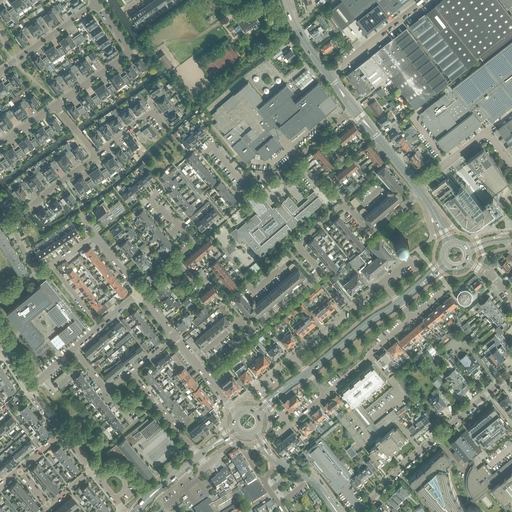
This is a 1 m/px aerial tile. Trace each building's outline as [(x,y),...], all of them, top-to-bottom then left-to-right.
[(14,8),(11,10),(15,16),(23,10),(15,0),(13,0),(11,2),(12,3),(11,3),(14,8)] [(15,0),(23,10),(30,5),(26,0),(24,2),(22,0),(15,0)] [(72,6),(69,8),(72,13),(78,9),(77,7),(79,5),(80,6),(82,4),(82,3),(83,2),(81,0),(71,0),(70,1),(71,3),(71,4),(72,6)] [(150,0),(152,1),(149,3),(154,12),(155,11),(154,10),(158,7),(152,0),(150,0)] [(342,0),(329,11),(342,29),(356,18),(342,0)] [(341,0),(342,0),(356,18),(363,28),(363,29),(363,31),(364,31),(366,32),(406,0),(341,0)] [(453,0),(441,0),(435,5),(476,57),(490,46),(453,0)] [(511,17),(498,0),(453,0),(490,46),(511,28),(511,17)] [(511,0),(501,0),(511,13),(511,0)] [(144,3),(142,4),(150,15),(154,12),(149,3),(146,5),(144,3)] [(143,7),(140,9),(145,17),(149,14),(150,15),(142,4),(141,5),(143,7)] [(478,59),(476,57),(435,5),(425,13),(468,67),(478,59)] [(54,14),(57,12),(53,6),(46,12),(47,14),(54,23),(58,20),(54,14)] [(10,19),(15,16),(11,10),(9,12),(5,8),(4,9),(4,8),(0,10),(0,15),(1,16),(1,15),(5,20),(9,17),(10,19)] [(135,9),(134,10),(141,21),(141,20),(145,17),(140,9),(137,12),(135,9)] [(134,14),(131,16),(133,19),(133,20),(134,23),(135,22),(136,24),(141,21),(134,10),(132,11),(134,14)] [(335,34),(341,30),(330,13),(324,17),(335,34)] [(452,80),(468,67),(425,13),(409,25),(452,80)] [(54,23),(47,14),(43,17),(42,15),(38,17),(42,22),(45,20),(49,25),(50,25),(53,23),(54,23)] [(235,32),(237,32),(241,29),(244,33),(253,27),(255,30),(262,25),(254,14),(247,18),(247,19),(245,20),(243,18),(237,22),(239,25),(234,28),(234,30),(235,32)] [(321,14),(318,18),(326,31),(329,29),(328,28),(330,27),(321,14)] [(207,18),(210,23),(216,20),(213,15),(207,18)] [(39,24),(42,22),(38,17),(31,22),(39,33),(42,31),(42,30),(43,29),(39,24)] [(84,20),(81,22),(83,25),(84,27),(88,32),(92,30),(91,29),(97,24),(96,22),(93,17),(92,17),(89,19),(87,21),(85,19),(84,20)] [(35,36),(39,33),(31,22),(23,27),(27,33),(30,31),(34,36),(35,35),(35,36)] [(91,32),(89,33),(91,36),(90,36),(94,42),(97,39),(97,38),(104,33),(102,31),(103,31),(99,26),(91,32)] [(24,35),(27,33),(23,27),(22,28),(18,31),(20,33),(16,36),(19,41),(18,41),(20,44),(21,43),(21,44),(26,41),(26,40),(27,39),(24,35)] [(313,36),(313,38),(321,32),(322,33),(323,32),(322,31),(323,31),(320,27),(318,28),(310,33),(310,34),(311,36),(313,36)] [(406,28),(393,38),(394,38),(436,92),(449,82),(406,28)] [(492,122),(511,105),(511,28),(490,46),(476,57),(478,59),(481,57),(485,62),(452,87),(454,89),(447,95),(445,93),(424,110),(425,110),(419,115),(445,149),(488,116),(492,122)] [(323,33),(323,32),(322,33),(321,32),(313,38),(317,43),(324,38),(328,36),(325,32),(323,33)] [(68,34),(64,37),(70,47),(72,48),(79,43),(75,38),(72,40),(68,34)] [(101,45),(102,48),(110,42),(108,40),(109,40),(106,35),(97,41),(95,42),(97,45),(99,43),(100,46),(101,45)] [(63,46),(60,48),(64,54),(72,48),(70,47),(64,37),(60,40),(61,41),(60,41),(63,46)] [(334,38),(333,38),(320,47),(321,49),(321,50),(322,53),(324,53),(328,51),(329,52),(333,50),(331,48),(334,46),(333,46),(337,43),(334,38)] [(372,55),(378,62),(388,76),(415,109),(415,110),(437,93),(436,92),(394,38),(372,55)] [(116,52),(117,51),(113,46),(113,47),(111,44),(104,50),(105,52),(106,54),(105,56),(106,58),(108,57),(113,53),(114,54),(116,52)] [(53,45),(49,48),(57,59),(64,54),(60,48),(57,50),(54,45),(53,46),(53,45)] [(48,57),(45,59),(49,64),(57,59),(49,48),(45,50),(46,51),(45,52),(48,57)] [(280,49),(272,55),(275,59),(280,55),(282,58),(284,55),(286,58),(284,59),(287,62),(288,61),(289,61),(295,55),(291,50),(288,52),(286,50),(283,52),(281,50),(280,49)] [(163,52),(157,56),(169,72),(175,68),(172,65),(171,65),(164,56),(165,55),(163,52)] [(88,62),(91,60),(87,55),(80,60),(88,71),(92,68),(88,62)] [(363,95),(388,76),(378,62),(372,55),(347,74),(363,95)] [(44,68),(49,64),(45,59),(42,61),(39,56),(38,57),(37,57),(33,60),(33,61),(33,62),(34,64),(35,64),(39,69),(43,66),(44,68)] [(137,68),(134,70),(138,75),(143,72),(142,70),(146,67),(143,62),(143,61),(142,59),(141,59),(140,58),(135,62),(136,62),(134,63),(137,68)] [(76,63),(72,65),(76,71),(79,69),(83,74),(84,73),(84,74),(87,71),(88,71),(80,60),(76,63)] [(73,73),(76,71),(72,65),(65,71),(73,82),(76,79),(76,78),(77,78),(73,73)] [(138,75),(134,70),(131,65),(126,68),(127,68),(125,70),(128,74),(125,76),(129,82),(134,78),(133,76),(137,73),(138,75)] [(305,70),(293,80),(302,90),(314,80),(305,70)] [(69,84),(73,82),(65,71),(57,76),(61,81),(64,79),(68,84),(69,84)] [(11,83),(9,85),(12,90),(17,87),(16,85),(20,82),(17,77),(18,76),(16,74),(15,74),(14,73),(10,76),(10,77),(8,78),(11,83)] [(114,75),(114,76),(122,87),(129,82),(125,76),(122,78),(119,73),(118,74),(117,73),(114,75)] [(58,83),(61,81),(57,76),(52,79),(54,81),(49,84),(53,89),(52,90),(54,92),(55,92),(55,93),(60,89),(61,88),(58,83)] [(113,85),(110,87),(114,92),(122,87),(114,76),(109,79),(113,85)] [(220,129),(225,134),(223,136),(245,162),(258,151),(264,159),(280,145),(276,140),(278,138),(279,138),(277,133),(283,131),(290,140),(305,127),(303,125),(305,124),(308,128),(336,104),(316,81),(310,86),(311,87),(295,101),(295,102),(295,103),(294,101),(293,101),(289,96),(293,92),(286,84),(264,103),(261,100),(262,99),(248,82),(216,109),(217,110),(211,115),(217,121),(213,124),(218,130),(220,129)] [(1,82),(0,82),(0,88),(4,93),(8,90),(9,92),(12,90),(9,85),(6,87),(2,82),(1,82)] [(157,92),(159,95),(165,91),(161,86),(159,88),(156,83),(151,87),(151,86),(148,88),(149,89),(148,89),(151,94),(152,94),(153,95),(157,92)] [(102,84),(99,86),(105,95),(110,92),(111,94),(114,92),(110,87),(107,89),(104,84),(103,84),(102,84)] [(98,95),(95,97),(99,103),(107,97),(105,95),(99,86),(95,89),(96,89),(95,90),(98,95)] [(156,103),(159,107),(168,100),(165,96),(167,94),(165,91),(159,95),(161,98),(156,101),(157,102),(156,103)] [(88,93),(84,97),(90,106),(95,103),(96,105),(99,103),(95,97),(92,99),(88,93)] [(28,97),(23,100),(26,106),(29,104),(32,108),(34,107),(39,104),(39,103),(37,100),(37,101),(33,96),(29,99),(28,97)] [(83,106),(80,108),(84,113),(87,111),(86,109),(90,106),(84,97),(83,97),(80,99),(81,100),(80,101),(83,106)] [(136,104),(131,108),(134,112),(136,114),(141,111),(140,110),(144,108),(142,106),(145,104),(141,98),(136,102),(138,104),(136,105),(136,104)] [(168,107),(170,110),(175,106),(170,99),(168,100),(159,107),(161,110),(162,110),(163,111),(168,107)] [(23,100),(15,105),(23,117),(27,114),(26,113),(27,113),(24,108),(26,106),(23,100)] [(376,116),(383,111),(375,101),(368,106),(376,116)] [(392,101),(385,106),(389,111),(395,106),(392,101)] [(19,119),(23,117),(15,105),(8,111),(11,116),(14,114),(18,119),(19,118),(19,119)] [(79,117),(84,113),(80,108),(77,110),(74,105),(73,106),(72,106),(68,109),(68,110),(67,111),(69,113),(70,113),(73,118),(78,115),(79,117)] [(131,114),(134,112),(131,108),(130,106),(125,110),(127,112),(125,113),(125,112),(120,115),(120,116),(123,120),(125,122),(129,119),(129,118),(133,116),(131,114)] [(179,111),(175,106),(170,110),(172,113),(167,116),(168,118),(171,123),(172,122),(173,123),(175,121),(175,120),(180,117),(177,113),(179,111)] [(9,118),(11,116),(8,111),(0,116),(8,127),(13,124),(9,118)] [(388,113),(378,120),(382,126),(387,123),(391,128),(393,127),(397,123),(398,123),(396,120),(396,119),(394,117),(392,119),(388,113)] [(114,120),(109,123),(112,127),(113,130),(118,127),(118,126),(121,124),(120,122),(123,120),(120,116),(120,115),(119,114),(114,118),(115,120),(114,121),(114,120)] [(52,128),(49,130),(53,135),(58,132),(56,130),(61,127),(57,122),(58,121),(56,118),(55,119),(55,118),(50,121),(50,122),(49,123),(52,128)] [(511,118),(498,129),(511,147),(511,118)] [(109,129),(112,127),(109,123),(108,122),(103,125),(104,127),(100,130),(102,134),(106,139),(111,135),(110,135),(112,134),(109,129)] [(396,129),(389,135),(393,140),(400,134),(397,131),(400,129),(398,126),(399,125),(397,123),(393,127),(395,129),(395,128),(396,129)] [(206,133),(205,132),(207,130),(201,124),(200,126),(198,128),(197,127),(196,128),(194,125),(192,126),(201,137),(206,133)] [(352,124),(348,128),(354,135),(358,131),(352,124)] [(412,125),(404,131),(406,133),(408,132),(410,134),(412,136),(417,132),(412,125)] [(142,142),(151,134),(152,134),(156,139),(158,137),(159,138),(159,137),(149,126),(141,132),(139,130),(135,133),(142,142)] [(193,132),(191,134),(197,141),(201,137),(192,126),(190,128),(193,132)] [(41,127),(37,129),(45,140),(53,135),(49,130),(46,132),(43,127),(42,127),(41,127)] [(99,128),(94,132),(95,134),(91,137),(94,142),(93,142),(95,145),(96,144),(97,145),(102,142),(101,141),(103,140),(100,136),(102,134),(100,130),(99,128)] [(348,128),(344,131),(350,138),(354,135),(348,128)] [(37,138),(34,140),(38,146),(45,140),(37,129),(34,132),(33,133),(37,138)] [(344,131),(340,135),(346,142),(350,138),(344,131)] [(184,133),(183,134),(192,145),(197,141),(191,134),(188,137),(184,133)] [(188,149),(192,145),(183,134),(181,135),(185,140),(182,142),(188,149)] [(403,137),(396,142),(400,147),(411,138),(412,137),(412,136),(410,134),(406,137),(406,138),(405,139),(403,137)] [(342,145),(346,142),(340,135),(336,138),(342,145)] [(27,136),(22,140),(29,149),(33,146),(35,148),(38,146),(34,140),(31,142),(27,136)] [(136,141),(135,141),(132,137),(128,140),(128,141),(126,142),(131,148),(128,151),(131,155),(137,151),(135,148),(138,146),(138,145),(139,144),(136,141)] [(411,138),(400,147),(404,152),(407,149),(409,152),(415,148),(411,142),(414,140),(411,138)] [(22,149),(19,151),(23,156),(26,154),(25,152),(29,149),(22,140),(19,142),(19,143),(18,144),(22,149)] [(362,149),(366,154),(373,148),(369,143),(362,149)] [(72,147),(67,150),(71,156),(74,154),(77,158),(79,157),(79,158),(84,154),(83,153),(84,153),(82,150),(81,151),(78,146),(74,149),(72,147)] [(8,150),(15,161),(23,156),(19,151),(16,153),(13,148),(12,148),(11,148),(8,150)] [(311,154),(315,159),(322,153),(318,148),(311,154)] [(366,154),(369,158),(376,152),(373,148),(366,154)] [(412,155),(409,158),(412,162),(422,155),(418,150),(417,151),(415,148),(409,152),(412,155)] [(114,153),(119,160),(120,162),(121,161),(125,159),(126,161),(131,157),(127,152),(124,154),(121,149),(120,150),(119,150),(114,153)] [(493,193),(506,182),(508,180),(484,149),(468,161),(493,193)] [(7,159),(4,161),(8,167),(15,161),(8,150),(3,153),(7,159)] [(68,158),(71,156),(67,150),(60,156),(68,167),(68,166),(71,164),(71,163),(72,163),(68,158)] [(369,158),(373,162),(380,156),(376,152),(369,158)] [(185,164),(187,166),(196,158),(192,153),(185,159),(188,161),(185,164)] [(315,159),(318,162),(325,156),(322,153),(315,159)] [(422,155),(412,162),(417,168),(424,162),(422,159),(424,157),(422,155)] [(63,170),(68,167),(60,156),(52,161),(56,166),(59,164),(63,170)] [(318,162),(322,167),(329,160),(325,156),(318,162)] [(383,160),(380,156),(373,162),(376,166),(383,160)] [(123,165),(121,161),(120,162),(119,160),(117,162),(113,157),(112,158),(112,157),(108,159),(114,169),(115,169),(119,166),(120,168),(123,165)] [(191,165),(193,168),(200,162),(196,158),(187,166),(189,168),(191,165)] [(116,171),(115,169),(114,169),(108,159),(103,163),(107,168),(105,170),(108,176),(116,171)] [(332,165),(329,160),(322,167),(325,171),(332,165)] [(352,160),(348,163),(354,171),(358,167),(352,160)] [(53,168),(56,166),(52,161),(49,163),(51,165),(46,168),(53,177),(56,175),(56,174),(57,173),(53,168)] [(193,168),(197,172),(204,167),(200,162),(193,168)] [(348,163),(344,167),(350,174),(354,171),(348,163)] [(401,194),(401,193),(401,192),(401,191),(401,190),(400,189),(402,188),(401,186),(402,185),(385,164),(376,171),(391,189),(391,190),(387,190),(385,191),(387,192),(391,193),(391,194),(369,213),(364,207),(362,207),(359,210),(359,212),(371,226),(401,200),(400,199),(402,197),(400,195),(401,195),(401,194)] [(49,180),(53,177),(46,168),(45,166),(37,171),(41,177),(44,175),(48,180),(49,179),(49,180)] [(101,181),(108,176),(105,170),(102,172),(98,168),(97,168),(97,167),(93,170),(100,179),(99,179),(101,181)] [(199,179),(201,177),(208,171),(204,167),(197,172),(195,174),(199,179)] [(344,167),(340,170),(346,178),(350,174),(344,167)] [(95,182),(99,179),(100,179),(93,170),(89,173),(90,173),(89,174),(92,179),(90,181),(93,186),(97,184),(95,182)] [(142,170),(140,171),(150,182),(155,178),(149,172),(147,174),(145,172),(144,172),(142,170)] [(342,181),(346,178),(340,170),(335,174),(342,181)] [(38,179),(41,177),(37,171),(30,177),(38,188),(42,185),(38,179)] [(142,177),(140,180),(145,186),(150,182),(140,171),(139,172),(141,175),(140,175),(142,177)] [(158,177),(162,182),(173,172),(172,171),(169,173),(168,172),(167,174),(165,171),(158,177)] [(201,177),(205,182),(212,176),(208,171),(201,177)] [(174,174),(173,172),(162,182),(166,186),(173,181),(170,177),(174,174)] [(216,181),(212,176),(205,182),(209,186),(216,181)] [(37,188),(38,188),(30,177),(23,181),(22,182),(26,187),(29,185),(33,190),(34,190),(37,188)] [(86,192),(93,186),(90,181),(87,183),(83,177),(78,180),(85,190),(84,190),(86,192)] [(133,178),(131,179),(141,190),(145,186),(140,180),(138,181),(136,179),(135,180),(133,178)] [(470,228),(471,228),(473,228),(475,228),(478,227),(480,226),(482,225),(478,219),(484,213),(490,221),(503,211),(493,197),(490,199),(489,198),(482,204),(465,183),(457,190),(449,179),(447,181),(445,178),(432,188),(457,220),(461,218),(463,220),(461,222),(462,223),(464,225),(467,227),(470,228)] [(133,185),(130,187),(136,194),(141,190),(131,179),(130,180),(132,183),(133,185)] [(169,190),(170,190),(170,191),(175,187),(177,185),(176,185),(179,183),(175,179),(173,181),(166,186),(169,190)] [(80,193),(84,190),(85,190),(78,180),(78,181),(74,183),(75,184),(74,184),(77,189),(75,192),(78,197),(82,195),(80,193)] [(213,187),(218,191),(224,186),(220,181),(213,187)] [(23,189),(26,187),(22,182),(19,184),(17,185),(19,187),(15,190),(18,195),(17,196),(19,198),(20,198),(20,199),(25,195),(26,194),(23,189)] [(300,182),(296,185),(302,191),(306,188),(300,182)] [(124,185),(122,187),(132,198),(136,194),(130,187),(128,189),(127,187),(126,188),(124,185)] [(218,191),(221,196),(228,190),(224,186),(218,191)] [(127,202),(132,198),(122,187),(121,188),(123,190),(122,191),(124,193),(121,195),(127,202)] [(168,192),(172,197),(179,191),(175,187),(170,191),(170,190),(169,190),(168,192)] [(221,196),(225,201),(232,195),(228,190),(221,196)] [(235,228),(230,233),(236,241),(237,240),(238,241),(237,242),(238,242),(243,237),(253,249),(254,247),(255,249),(254,250),(260,256),(265,251),(266,251),(265,250),(266,249),(267,250),(279,240),(278,239),(279,238),(280,239),(291,229),(290,228),(291,227),(292,228),(298,223),(297,222),(299,221),(300,222),(323,202),(313,190),(307,196),(308,198),(298,207),(288,196),(282,201),(282,202),(281,204),(280,202),(275,207),(274,206),(272,208),(260,194),(257,196),(253,191),(245,198),(258,214),(257,215),(255,213),(244,223),(245,224),(244,225),(243,224),(237,229),(235,228)] [(63,198),(61,200),(64,204),(67,202),(67,201),(70,204),(71,204),(73,202),(75,200),(70,193),(69,194),(67,191),(63,195),(65,197),(63,198)] [(172,197),(176,202),(182,196),(179,191),(172,197)] [(236,199),(232,195),(225,201),(230,205),(236,199)] [(176,202),(180,206),(186,200),(182,196),(176,202)] [(359,204),(359,202),(355,196),(349,201),(354,206),(356,207),(359,204)] [(52,203),(49,206),(51,208),(49,210),(52,213),(53,214),(55,212),(56,213),(63,207),(62,206),(56,199),(52,203)] [(180,206),(184,211),(190,205),(186,200),(180,206)] [(101,220),(100,221),(104,225),(110,220),(111,221),(113,220),(114,220),(113,219),(125,209),(118,201),(109,209),(111,212),(101,220)] [(97,209),(93,212),(96,216),(97,215),(101,220),(111,212),(109,209),(103,202),(100,205),(100,206),(97,209)] [(190,205),(184,211),(188,215),(196,208),(192,203),(190,205)] [(135,222),(136,224),(147,214),(143,209),(140,211),(138,208),(132,213),(135,216),(136,215),(138,218),(136,219),(137,220),(135,222)] [(38,216),(37,216),(39,218),(40,218),(42,221),(46,218),(47,220),(52,215),(53,215),(53,214),(52,213),(49,210),(48,209),(46,211),(44,209),(41,212),(37,215),(38,216)] [(214,209),(209,213),(215,219),(220,215),(214,209)] [(209,213),(205,217),(210,223),(213,221),(214,222),(216,221),(215,219),(209,213)] [(141,221),(144,224),(150,219),(147,214),(136,224),(137,225),(141,221)] [(332,221),(336,225),(342,220),(338,216),(332,221)] [(205,217),(200,220),(206,227),(210,223),(205,217)] [(142,231),(144,233),(154,223),(150,219),(144,224),(147,228),(142,231)] [(201,231),(206,227),(200,220),(196,225),(201,231)] [(336,225),(339,230),(346,224),(342,220),(336,225)] [(150,235),(152,234),(158,228),(154,223),(144,233),(145,234),(147,232),(150,235)] [(339,230),(343,234),(349,228),(346,224),(339,230)] [(120,238),(126,233),(119,225),(111,231),(112,232),(111,233),(113,234),(114,234),(117,238),(118,237),(120,238)] [(75,228),(70,231),(74,238),(79,234),(75,228)] [(150,240),(151,242),(162,232),(158,228),(152,234),(154,237),(150,240)] [(343,234),(346,238),(353,233),(349,228),(343,234)] [(70,231),(65,235),(69,241),(74,238),(70,231)] [(157,240),(159,243),(166,237),(162,232),(151,242),(152,243),(157,240)] [(346,238),(350,242),(356,237),(353,233),(346,238)] [(394,239),(393,239),(391,239),(391,242),(393,242),(393,243),(394,243),(394,244),(394,245),(395,246),(396,246),(397,247),(398,247),(397,249),(400,249),(401,247),(402,247),(402,246),(403,246),(404,245),(404,244),(405,244),(405,243),(407,243),(407,240),(405,240),(405,239),(405,238),(404,237),(403,236),(402,236),(401,235),(401,233),(398,233),(398,235),(397,236),(396,236),(395,236),(395,237),(394,238),(394,239)] [(65,235),(60,238),(65,244),(69,241),(65,235)] [(158,250),(159,251),(170,242),(166,237),(159,243),(161,245),(160,247),(160,248),(158,250)] [(350,242),(354,246),(360,241),(356,237),(350,242)] [(60,238),(55,241),(60,248),(65,244),(60,238)] [(208,238),(204,241),(211,249),(215,245),(208,238)] [(307,243),(310,247),(316,242),(313,238),(307,243)] [(379,238),(369,245),(368,244),(352,258),(350,260),(349,261),(352,265),(365,280),(368,278),(385,264),(386,266),(395,258),(379,238)] [(119,246),(123,252),(130,246),(132,244),(128,239),(119,246)] [(11,244),(8,240),(0,245),(5,252),(13,247),(12,244),(11,244)] [(55,241),(50,244),(55,251),(60,248),(55,241)] [(204,241),(200,245),(206,252),(211,249),(204,241)] [(363,245),(360,241),(354,246),(357,251),(363,245)] [(174,246),(170,242),(159,251),(160,252),(164,249),(167,252),(174,246)] [(310,247),(314,251),(320,246),(316,242),(310,247)] [(50,244),(46,248),(50,254),(55,251),(50,244)] [(130,246),(123,252),(128,257),(137,250),(132,244),(130,246)] [(135,262),(137,265),(146,258),(144,255),(145,254),(143,252),(144,251),(145,252),(149,249),(146,245),(140,250),(142,252),(133,258),(135,261),(135,262)] [(200,245),(196,249),(202,256),(206,252),(200,245)] [(314,251),(317,255),(323,250),(320,246),(314,251)] [(16,250),(13,247),(5,252),(10,260),(17,255),(15,250),(16,250)] [(85,252),(88,256),(94,252),(91,247),(85,252)] [(46,248),(41,251),(45,257),(50,254),(46,248)] [(196,249),(192,252),(198,259),(202,256),(196,249)] [(317,255),(321,260),(327,254),(323,250),(317,255)] [(40,261),(45,257),(41,251),(36,254),(40,261)] [(88,256),(92,261),(98,256),(94,252),(88,256)] [(192,252),(188,256),(194,263),(198,259),(192,252)] [(288,259),(288,257),(285,253),(275,262),(278,266),(280,266),(288,259)] [(321,260),(324,264),(330,259),(327,254),(321,260)] [(20,259),(17,255),(10,260),(14,267),(23,262),(21,259),(20,259)] [(92,261),(96,266),(102,261),(98,256),(92,261)] [(190,267),(194,263),(188,256),(184,259),(190,267)] [(148,260),(146,258),(137,265),(140,268),(140,267),(142,270),(151,262),(149,260),(148,260)] [(76,259),(71,262),(75,267),(80,263),(76,259)] [(324,264),(328,268),(334,263),(330,259),(324,264)] [(210,266),(213,271),(221,264),(217,260),(210,266)] [(96,266),(99,270),(105,265),(102,261),(96,266)] [(262,267),(257,261),(249,267),(255,273),(262,267)] [(334,263),(328,268),(332,272),(338,267),(339,269),(345,264),(342,261),(337,266),(334,263)] [(506,272),(511,268),(505,261),(500,265),(506,272)] [(25,265),(23,262),(14,267),(19,275),(27,270),(24,265),(25,265)] [(67,266),(70,271),(73,269),(75,267),(71,262),(67,266)] [(260,316),(272,305),(305,276),(293,262),(291,262),(288,265),(288,267),(293,273),(256,305),(254,304),(255,300),(253,299),(252,300),(252,304),(250,304),(240,292),(231,299),(245,315),(246,313),(247,315),(250,314),(251,314),(252,315),(253,315),(254,315),(255,314),(257,316),(259,314),(260,316)] [(213,271),(217,275),(224,268),(221,264),(213,271)] [(99,270),(103,275),(109,270),(105,265),(99,270)] [(217,275),(221,279),(228,273),(224,268),(217,275)] [(67,274),(71,278),(77,274),(76,273),(78,272),(76,270),(75,271),(73,269),(70,271),(67,274)] [(105,280),(107,279),(113,274),(109,270),(103,275),(104,277),(103,278),(105,280)] [(221,279),(224,283),(231,276),(228,273),(221,279)] [(71,278),(74,283),(80,278),(77,274),(71,278)] [(107,279),(110,284),(116,279),(113,274),(107,279)] [(356,274),(352,278),(354,280),(355,280),(357,282),(357,283),(359,286),(361,285),(362,285),(363,284),(363,283),(364,282),(356,274)] [(483,283),(483,282),(481,280),(481,281),(479,278),(478,278),(475,275),(469,280),(472,284),(471,285),(473,288),(474,287),(476,289),(483,283)] [(224,283),(227,287),(235,281),(231,276),(224,283)] [(74,283),(78,287),(84,283),(80,278),(74,283)] [(358,287),(359,286),(357,283),(357,282),(355,280),(354,280),(352,278),(348,281),(350,284),(352,286),(353,287),(355,290),(356,289),(357,289),(358,288),(358,287)] [(34,346),(44,337),(28,318),(44,304),(46,306),(44,307),(46,309),(48,308),(49,310),(47,311),(59,325),(61,324),(64,328),(57,333),(59,335),(51,342),(57,349),(65,343),(66,343),(85,327),(46,279),(12,308),(10,306),(5,310),(34,346)] [(110,284),(114,288),(120,283),(116,279),(110,284)] [(238,285),(235,281),(227,287),(231,291),(238,285)] [(353,291),(355,290),(353,287),(352,286),(350,284),(348,281),(343,285),(350,294),(351,293),(352,293),(353,292),(353,291)] [(165,294),(167,297),(172,293),(169,290),(170,289),(166,284),(165,285),(162,282),(152,291),(159,299),(165,294)] [(335,282),(332,284),(337,291),(335,293),(337,295),(333,298),(339,305),(344,301),(342,299),(343,298),(341,295),(344,292),(335,282)] [(78,287),(82,292),(88,287),(87,287),(84,283),(78,287)] [(114,288),(117,293),(123,288),(120,283),(114,288)] [(90,285),(87,287),(88,287),(82,292),(85,296),(91,292),(93,290),(90,285)] [(212,286),(207,289),(213,297),(218,293),(212,286)] [(320,286),(313,292),(316,295),(323,289),(320,286)] [(127,292),(123,288),(117,293),(121,297),(127,292)] [(470,302),(471,302),(472,301),(473,301),(473,300),(473,299),(474,299),(474,298),(474,297),(475,296),(475,295),(474,294),(474,293),(474,292),(473,291),(472,290),(471,289),(470,289),(469,288),(468,288),(467,288),(466,288),(465,288),(465,289),(464,289),(463,289),(462,290),(461,291),(461,292),(460,293),(460,294),(460,295),(460,296),(460,297),(460,298),(460,299),(461,299),(461,300),(462,301),(463,302),(464,302),(465,303),(466,303),(467,303),(468,303),(469,303),(470,302)] [(207,289),(203,293),(209,300),(213,297),(207,289)] [(93,294),(91,292),(85,296),(89,301),(95,296),(96,295),(94,292),(93,294)] [(313,292),(308,296),(309,297),(311,300),(312,300),(317,296),(316,295),(313,292)] [(175,296),(172,293),(167,297),(161,301),(168,310),(173,305),(176,308),(181,304),(178,300),(177,302),(173,297),(175,296)] [(205,304),(209,300),(203,293),(199,296),(205,304)] [(89,301),(92,305),(98,301),(95,296),(89,301)] [(451,296),(446,299),(453,308),(455,306),(456,307),(458,305),(451,296)] [(480,304),(484,308),(493,300),(492,300),(491,299),(491,298),(490,296),(489,296),(480,304)] [(323,304),(329,312),(334,308),(332,305),(333,305),(327,298),(322,303),(323,304)] [(187,308),(192,303),(188,299),(183,303),(187,308)] [(451,309),(453,308),(446,299),(443,302),(452,313),(454,311),(451,309)] [(493,300),(492,300),(493,300),(484,308),(487,312),(496,304),(494,303),(495,302),(493,300)] [(99,315),(103,312),(100,307),(102,305),(98,301),(92,305),(95,308),(94,309),(95,310),(99,315)] [(443,302),(439,306),(446,314),(448,316),(452,313),(443,302)] [(317,306),(319,308),(325,316),(325,315),(326,316),(328,314),(327,313),(329,312),(323,304),(321,303),(317,306)] [(496,304),(487,312),(490,316),(499,308),(498,307),(498,306),(496,304)] [(444,315),(446,314),(439,306),(435,309),(444,320),(446,318),(444,315)] [(203,308),(196,314),(198,316),(201,320),(209,314),(203,308)] [(320,319),(325,316),(319,308),(313,313),(317,318),(318,317),(320,319)] [(491,322),(494,320),(503,313),(502,312),(501,311),(501,310),(499,308),(490,316),(488,318),(487,318),(491,322)] [(435,309),(431,312),(438,320),(440,323),(444,320),(435,309)] [(131,318),(133,320),(140,314),(136,310),(131,314),(133,317),(131,318)] [(436,322),(438,320),(431,312),(428,315),(436,326),(438,324),(436,322)] [(503,312),(502,312),(503,313),(494,320),(497,324),(506,316),(504,315),(505,314),(503,312)] [(136,321),(138,324),(144,319),(140,314),(133,320),(134,322),(136,321)] [(192,319),(193,318),(189,314),(186,317),(185,316),(181,318),(179,318),(178,319),(178,321),(174,325),(181,333),(188,326),(190,324),(191,322),(190,321),(189,319),(190,318),(192,319)] [(305,316),(302,318),(304,320),(310,328),(314,324),(312,321),(313,321),(309,316),(308,315),(306,317),(305,316)] [(435,327),(436,326),(428,315),(424,318),(431,326),(433,325),(435,327)] [(196,325),(201,320),(198,316),(192,321),(196,325)] [(224,316),(219,319),(225,326),(227,324),(228,325),(231,323),(228,319),(227,320),(224,316)] [(302,318),(297,322),(298,322),(299,324),(305,331),(306,331),(307,331),(308,330),(308,329),(310,328),(304,320),(302,318)] [(137,325),(140,329),(147,324),(144,319),(138,324),(137,325)] [(219,319),(215,323),(222,331),(224,329),(223,328),(225,326),(219,319)] [(496,336),(493,338),(496,341),(493,343),(496,346),(500,343),(501,343),(502,345),(507,350),(507,351),(508,350),(511,347),(508,342),(509,342),(508,341),(505,339),(504,338),(505,337),(501,332),(509,325),(504,319),(495,327),(498,331),(495,334),(496,336)] [(419,324),(418,324),(425,331),(429,328),(422,320),(421,322),(420,321),(419,323),(419,324)] [(119,321),(115,325),(119,331),(124,327),(119,321)] [(298,322),(292,327),(294,329),(298,334),(299,333),(301,335),(305,331),(299,324),(298,322)] [(215,323),(211,327),(217,333),(219,332),(220,332),(222,331),(215,323)] [(140,329),(144,334),(145,333),(151,328),(147,324),(140,329)] [(415,327),(421,335),(425,331),(418,324),(417,325),(416,325),(415,326),(415,327)] [(115,325),(110,329),(115,334),(119,331),(115,325)] [(211,327),(207,330),(213,337),(213,336),(217,333),(211,327)] [(411,330),(417,338),(421,335),(415,327),(413,329),(412,328),(411,329),(411,330)] [(155,333),(151,328),(145,333),(149,338),(155,333)] [(110,329),(106,333),(111,338),(112,340),(117,336),(115,334),(110,329)] [(207,330),(203,334),(209,341),(211,340),(210,339),(213,337),(207,330)] [(288,330),(284,334),(285,336),(292,344),(294,342),(296,340),(290,332),(288,330)] [(422,343),(417,338),(411,330),(409,332),(408,331),(407,333),(407,334),(413,341),(415,339),(420,345),(422,343)] [(106,333),(101,337),(106,342),(111,338),(106,333)] [(149,338),(155,345),(159,342),(156,339),(158,338),(155,333),(149,338)] [(184,337),(184,338),(186,341),(187,340),(194,347),(195,346),(194,345),(197,344),(194,341),(188,334),(184,337)] [(203,334),(199,337),(204,344),(206,342),(207,343),(209,341),(203,334)] [(416,345),(413,341),(407,334),(405,335),(404,335),(403,336),(403,337),(409,344),(410,344),(413,348),(416,345)] [(285,336),(280,340),(287,348),(289,345),(290,346),(292,344),(285,336)] [(108,344),(106,342),(101,337),(97,341),(102,346),(104,348),(108,344)] [(194,341),(197,344),(194,345),(195,346),(198,351),(201,348),(200,347),(204,344),(199,337),(194,341)] [(411,347),(409,344),(403,337),(401,338),(399,339),(399,340),(405,348),(407,346),(409,349),(411,347)] [(255,342),(260,347),(264,352),(267,350),(258,339),(255,342)] [(97,341),(93,344),(98,350),(102,346),(97,341)] [(274,342),(270,345),(272,347),(278,355),(283,350),(277,343),(276,344),(274,342)] [(396,342),(392,345),(404,360),(406,358),(401,352),(403,350),(396,342)] [(493,343),(488,348),(490,351),(492,353),(496,358),(496,357),(500,362),(505,357),(496,346),(493,343)] [(93,344),(89,348),(93,354),(98,350),(93,344)] [(431,344),(426,348),(429,351),(432,355),(437,351),(431,344)] [(402,361),(404,360),(392,345),(387,350),(395,358),(396,360),(399,358),(402,361)] [(140,346),(135,350),(139,355),(144,351),(140,346)] [(272,348),(267,352),(272,358),(273,359),(278,355),(272,347),(272,348)] [(89,358),(93,354),(89,348),(84,352),(89,358)] [(134,348),(129,352),(135,358),(139,355),(135,350),(134,348)] [(385,351),(380,355),(387,362),(389,360),(392,364),(392,365),(393,364),(396,367),(399,365),(395,361),(394,362),(393,361),(385,351)] [(435,358),(432,355),(429,351),(424,355),(426,358),(429,356),(432,360),(435,358)] [(490,351),(481,358),(485,363),(489,360),(495,366),(496,366),(497,366),(499,365),(499,364),(498,363),(500,362),(496,357),(496,358),(492,353),(490,351)] [(125,355),(126,357),(130,362),(135,358),(129,352),(125,355)] [(168,353),(163,357),(169,363),(171,362),(170,360),(172,358),(170,356),(171,356),(168,353)] [(444,355),(447,359),(455,368),(457,366),(447,353),(444,355)] [(125,355),(120,359),(126,366),(130,362),(126,357),(125,355)] [(260,357),(258,358),(265,367),(265,366),(267,364),(268,364),(269,364),(269,363),(270,362),(263,355),(260,357)] [(380,355),(376,359),(385,369),(383,371),(386,375),(387,375),(388,374),(390,372),(387,369),(388,368),(385,364),(387,362),(380,355)] [(471,372),(473,375),(480,370),(477,367),(480,364),(472,355),(469,357),(467,355),(461,360),(463,363),(460,365),(468,375),(471,372)] [(163,357),(159,360),(163,366),(163,365),(165,364),(167,365),(169,363),(163,357)] [(260,371),(265,367),(258,358),(256,360),(254,362),(254,363),(260,370),(260,371)] [(120,359),(116,363),(121,369),(126,366),(120,359)] [(160,371),(164,367),(165,367),(163,365),(163,366),(159,360),(154,364),(160,371)] [(258,372),(260,370),(254,363),(254,362),(253,362),(251,363),(252,364),(249,367),(255,374),(256,373),(257,374),(257,373),(258,372)] [(60,388),(73,378),(80,372),(78,370),(79,369),(74,363),(53,380),(60,388)] [(116,363),(111,366),(117,373),(121,369),(116,363)] [(244,364),(235,371),(238,376),(243,382),(245,382),(246,381),(248,381),(251,378),(245,371),(248,369),(246,367),(244,364)] [(374,431),(379,427),(376,424),(375,424),(359,406),(358,407),(357,405),(384,382),(386,380),(373,364),(370,366),(339,393),(348,404),(350,403),(354,407),(355,408),(353,410),(367,427),(370,425),(374,431)] [(106,369),(108,372),(112,377),(117,373),(111,366),(109,368),(108,368),(106,369)] [(178,380),(179,379),(179,378),(188,371),(184,367),(181,369),(176,373),(179,376),(177,378),(178,380)] [(108,372),(106,369),(104,370),(106,374),(104,376),(108,381),(112,377),(108,372)] [(156,369),(154,370),(150,373),(148,371),(143,375),(147,379),(152,375),(155,373),(155,372),(157,371),(156,369)] [(456,369),(449,375),(452,379),(454,377),(456,379),(466,391),(469,388),(469,387),(471,386),(461,375),(458,371),(458,372),(456,369)] [(182,380),(183,382),(191,375),(188,371),(179,378),(179,379),(181,381),(182,380)] [(73,378),(77,383),(84,377),(80,372),(73,378)] [(0,378),(0,383),(1,385),(10,380),(6,375),(0,378)] [(147,379),(150,384),(155,380),(152,375),(147,379)] [(184,385),(186,387),(195,380),(191,375),(183,382),(185,384),(184,385)] [(444,383),(442,385),(445,388),(447,390),(453,385),(454,386),(454,387),(461,395),(464,392),(464,393),(465,392),(466,391),(456,379),(454,377),(452,379),(449,375),(446,377),(448,379),(444,383)] [(232,376),(220,386),(229,397),(241,387),(240,386),(243,384),(238,378),(236,380),(232,376)] [(77,383),(80,387),(87,381),(84,377),(77,383)] [(438,389),(442,386),(440,383),(437,379),(433,382),(438,389)] [(1,385),(5,390),(13,385),(10,380),(1,385)] [(150,384),(154,388),(159,384),(161,383),(159,381),(158,382),(155,380),(150,384)] [(184,392),(186,391),(189,388),(191,390),(198,384),(195,380),(186,387),(182,390),(184,392)] [(80,387),(84,392),(91,386),(87,381),(80,387)] [(159,384),(154,388),(156,391),(155,391),(157,393),(158,393),(163,389),(161,387),(164,384),(162,382),(159,384)] [(16,390),(13,385),(5,390),(8,396),(16,390)] [(84,392),(88,396),(95,391),(91,386),(84,392)] [(193,395),(194,397),(203,390),(202,388),(201,386),(200,386),(199,386),(192,392),(194,394),(193,395)] [(163,389),(158,393),(161,397),(168,392),(165,387),(163,389)] [(365,410),(367,412),(394,389),(392,387),(365,410)] [(437,411),(447,404),(435,389),(431,393),(435,398),(430,402),(437,411)] [(204,392),(203,390),(194,397),(196,399),(197,398),(199,400),(206,394),(206,393),(205,392),(204,392)] [(88,396),(92,401),(99,395),(95,391),(88,396)] [(168,392),(161,397),(165,402),(170,398),(168,395),(171,393),(169,391),(168,392)] [(207,395),(206,394),(199,400),(201,402),(199,403),(201,405),(210,398),(209,397),(209,396),(208,395),(207,395)] [(295,406),(301,400),(296,394),(289,399),(289,398),(283,402),(290,410),(295,406)] [(92,401),(96,406),(103,400),(99,395),(92,401)] [(333,398),(335,400),(334,400),(338,405),(340,407),(344,403),(343,402),(341,400),(337,395),(336,395),(335,395),(333,396),(333,398)] [(499,403),(504,409),(510,404),(511,402),(507,396),(503,399),(499,403)] [(165,402),(169,406),(176,400),(174,399),(172,400),(170,398),(165,402)] [(211,400),(210,398),(201,405),(203,407),(204,406),(206,409),(210,405),(213,403),(213,402),(213,401),(212,400),(211,400)] [(329,402),(335,408),(337,407),(338,409),(340,407),(338,405),(334,400),(335,400),(333,398),(332,398),(333,399),(331,400),(330,400),(329,401),(329,402)] [(96,406),(99,410),(107,405),(103,400),(96,406)] [(169,406),(172,411),(179,405),(176,400),(169,406)] [(324,406),(323,406),(329,413),(332,410),(337,415),(339,413),(338,413),(335,408),(329,402),(327,404),(327,403),(326,403),(325,403),(323,405),(324,406)] [(19,410),(23,415),(30,409),(27,404),(19,410)] [(407,404),(396,413),(398,416),(406,410),(406,409),(409,407),(407,404)] [(99,410),(103,415),(110,409),(107,405),(99,410)] [(172,411),(176,415),(183,409),(179,405),(172,411)] [(494,407),(469,428),(483,446),(508,425),(502,418),(503,418),(494,407)] [(320,408),(316,412),(323,420),(329,426),(331,424),(326,418),(325,419),(324,418),(326,416),(320,408)] [(23,415),(27,420),(34,414),(30,409),(23,415)] [(103,415),(107,420),(114,414),(110,409),(103,415)] [(180,420),(185,416),(187,414),(183,409),(176,415),(180,420)] [(379,427),(381,430),(398,416),(396,413),(393,410),(376,424),(379,427)] [(322,422),(323,420),(316,412),(311,415),(318,423),(321,421),(322,422)] [(213,413),(208,417),(214,423),(219,419),(213,413)] [(420,414),(418,416),(427,427),(432,423),(425,415),(427,414),(426,413),(425,413),(424,413),(424,414),(421,416),(420,414)] [(27,420),(30,424),(38,418),(34,414),(27,420)] [(107,420),(111,424),(118,418),(114,414),(107,420)] [(189,415),(187,416),(189,418),(185,422),(187,425),(193,420),(189,415)] [(360,446),(365,442),(344,415),(342,417),(339,419),(360,446)] [(417,424),(415,427),(420,433),(427,427),(418,416),(415,419),(417,422),(416,423),(417,424)] [(11,417),(7,421),(11,427),(16,423),(11,417)] [(110,449),(106,452),(114,462),(117,459),(125,453),(126,455),(145,478),(152,473),(153,472),(150,467),(151,466),(148,464),(147,465),(144,461),(145,460),(143,457),(142,458),(139,454),(140,453),(137,450),(136,451),(133,447),(134,446),(132,444),(137,440),(138,441),(144,436),(147,439),(162,426),(155,417),(152,420),(150,421),(147,419),(147,418),(142,422),(124,437),(125,438),(118,444),(117,443),(113,447),(110,449)] [(208,417),(204,420),(209,427),(214,423),(208,417)] [(30,424),(34,429),(42,423),(38,418),(30,424)] [(123,424),(118,418),(111,424),(118,433),(125,427),(123,424)] [(198,422),(199,424),(205,431),(209,427),(204,420),(202,418),(198,422)] [(303,423),(309,431),(311,433),(313,431),(314,430),(313,429),(313,428),(315,426),(318,429),(320,427),(316,422),(313,424),(310,420),(308,422),(306,420),(306,421),(306,420),(303,423)] [(13,429),(11,427),(7,421),(2,425),(9,433),(13,429)] [(338,422),(322,436),(323,437),(324,437),(340,425),(338,422)] [(34,429),(38,434),(45,428),(42,423),(34,429)] [(307,436),(311,433),(309,431),(303,423),(302,424),(302,423),(299,426),(300,426),(299,426),(301,428),(298,430),(304,436),(305,438),(307,436)] [(199,424),(194,428),(200,435),(205,431),(199,424)] [(415,437),(420,433),(415,427),(412,424),(408,428),(409,429),(408,429),(415,437)] [(7,435),(9,433),(2,425),(0,426),(0,431),(3,434),(5,433),(7,435)] [(374,436),(381,430),(379,427),(374,431),(370,425),(367,427),(374,436)] [(177,443),(163,426),(161,428),(169,437),(166,439),(169,443),(170,442),(173,446),(177,443)] [(49,433),(45,428),(38,434),(42,439),(49,433)] [(194,439),(200,435),(194,428),(189,433),(194,439)] [(390,454),(407,440),(397,428),(395,429),(394,428),(382,438),(380,437),(377,440),(379,443),(368,452),(379,466),(391,456),(390,454)] [(106,429),(103,431),(109,439),(112,437),(106,429)] [(456,450),(452,453),(459,460),(462,458),(465,461),(471,456),(473,458),(482,450),(466,430),(450,443),(456,450)] [(293,432),(289,436),(295,443),(297,442),(299,444),(302,442),(301,442),(298,438),(293,432)] [(20,438),(26,444),(30,449),(35,445),(30,440),(28,442),(22,436),(20,438)] [(285,439),(291,447),(293,450),(295,448),(296,448),(298,446),(295,444),(295,443),(289,436),(287,437),(287,436),(284,438),(285,439)] [(324,440),(321,436),(303,451),(337,492),(345,486),(344,485),(351,480),(349,477),(352,475),(348,469),(351,467),(347,462),(343,464),(324,440)] [(282,442),(281,443),(287,451),(289,453),(291,451),(289,449),(291,447),(285,439),(284,440),(283,439),(281,441),(282,442)] [(16,441),(20,445),(26,453),(30,449),(26,444),(23,446),(18,440),(16,441)] [(276,446),(284,456),(285,457),(287,455),(285,453),(287,451),(281,443),(276,446)] [(13,447),(15,449),(21,456),(26,453),(20,445),(17,448),(15,445),(13,447)] [(53,452),(57,457),(64,451),(60,446),(53,452)] [(352,457),(356,453),(353,448),(348,452),(352,457)] [(9,451),(13,455),(17,460),(21,456),(15,449),(12,452),(10,449),(9,451)] [(417,472),(408,480),(409,481),(410,482),(414,487),(415,486),(438,511),(482,511),(479,510),(476,508),(472,507),(467,507),(463,505),(460,501),(457,496),(454,491),(452,485),(450,480),(449,474),(449,468),(446,468),(446,464),(451,460),(442,449),(428,462),(429,462),(417,473),(417,472)] [(231,459),(232,461),(240,456),(237,450),(228,456),(230,460),(231,459)] [(57,457),(60,461),(68,456),(64,451),(57,457)] [(4,454),(7,458),(13,464),(17,460),(13,455),(10,457),(8,455),(6,453),(4,454)] [(60,461),(64,466),(71,460),(68,456),(60,461)] [(233,464),(228,467),(229,469),(244,460),(241,456),(232,461),(231,461),(233,464)] [(0,457),(0,458),(4,463),(8,468),(13,464),(7,458),(5,460),(4,458),(3,459),(1,457),(0,457)] [(355,463),(360,468),(367,477),(368,476),(370,476),(372,474),(372,472),(360,458),(355,463)] [(365,462),(368,466),(373,472),(378,468),(373,461),(370,458),(365,462)] [(511,458),(493,474),(485,480),(491,487),(492,489),(491,489),(502,503),(503,502),(505,504),(509,500),(511,503),(509,504),(511,508),(511,468),(511,467),(511,466),(511,458)] [(64,466),(68,471),(75,465),(71,460),(64,466)] [(244,460),(229,469),(230,471),(235,467),(237,470),(246,464),(244,461),(244,460)] [(0,466),(4,471),(8,468),(4,463),(2,464),(0,462),(0,466)] [(30,470),(33,475),(42,467),(39,463),(30,470)] [(238,472),(233,476),(234,478),(248,469),(249,468),(246,464),(237,470),(238,472)] [(475,500),(491,487),(485,480),(493,474),(484,464),(478,469),(474,464),(472,466),(473,466),(472,468),(471,469),(470,470),(470,471),(469,472),(469,473),(469,474),(469,475),(468,477),(468,479),(468,481),(468,483),(468,485),(468,486),(469,489),(469,490),(470,493),(472,495),(474,498),(475,500)] [(79,470),(75,465),(68,471),(72,475),(79,470)] [(33,475),(37,479),(44,473),(41,469),(43,467),(42,467),(33,475)] [(365,478),(367,477),(360,468),(358,470),(359,472),(357,474),(363,482),(364,482),(366,481),(366,479),(365,478)] [(240,476),(242,479),(251,473),(248,469),(234,478),(235,479),(240,476)] [(220,473),(219,473),(220,474),(225,481),(225,482),(228,479),(231,483),(234,482),(230,477),(225,470),(220,473)] [(243,481),(238,484),(239,485),(239,486),(240,485),(254,477),(251,472),(242,478),(243,481)] [(37,479),(40,483),(48,477),(44,473),(37,479)] [(220,474),(215,478),(215,479),(220,485),(220,486),(226,482),(225,482),(225,481),(220,474)] [(364,483),(363,482),(357,474),(351,478),(354,481),(351,483),(356,489),(359,487),(361,487),(362,486),(363,484),(364,483)] [(40,483),(44,487),(53,479),(51,481),(48,477),(40,483)] [(240,485),(239,486),(240,487),(245,484),(247,487),(256,482),(257,481),(254,477),(240,485)] [(44,487),(47,491),(56,484),(53,479),(44,487)] [(220,486),(220,485),(215,479),(210,483),(215,490),(218,488),(221,492),(223,491),(224,491),(220,486)] [(8,489),(12,493),(21,486),(17,481),(8,489)] [(257,483),(256,482),(247,487),(242,490),(240,491),(243,495),(250,504),(252,503),(252,504),(266,496),(257,483)] [(56,484),(47,491),(51,495),(58,489),(55,485),(56,484)] [(81,489),(85,494),(92,489),(88,484),(81,489)] [(395,492),(402,499),(403,500),(408,494),(409,493),(410,492),(402,484),(395,492)] [(14,492),(17,496),(24,490),(21,486),(12,493),(14,492)] [(85,494),(89,499),(96,493),(92,489),(85,494)] [(18,501),(19,501),(28,494),(24,490),(17,496),(20,500),(18,501)] [(313,492),(308,496),(314,504),(316,503),(317,505),(321,503),(313,492)] [(399,502),(402,499),(395,492),(391,496),(398,503),(397,504),(398,505),(399,505),(401,504),(399,502)] [(89,499),(92,504),(100,498),(96,493),(89,499)] [(19,501),(22,506),(31,498),(28,494),(19,501)] [(397,506),(398,505),(397,504),(398,503),(391,496),(389,497),(388,497),(387,498),(387,500),(394,507),(391,510),(393,511),(399,511),(396,509),(398,507),(397,506)] [(72,497),(67,501),(73,508),(78,504),(72,497)] [(22,506),(26,510),(35,502),(31,498),(22,506)] [(92,504),(96,508),(103,503),(100,498),(92,504)] [(211,511),(208,507),(212,504),(209,499),(193,510),(194,511),(211,511)] [(269,500),(254,511),(271,511),(276,509),(270,500),(269,500)] [(67,501),(63,504),(69,511),(73,508),(67,501)] [(35,502),(26,510),(27,511),(31,511),(38,506),(35,502)] [(96,508),(99,511),(101,511),(107,507),(103,503),(96,508)] [(173,511),(184,505),(183,503),(171,511),(173,511)] [(212,504),(208,507),(211,511),(216,508),(218,507),(215,503),(212,504)]
